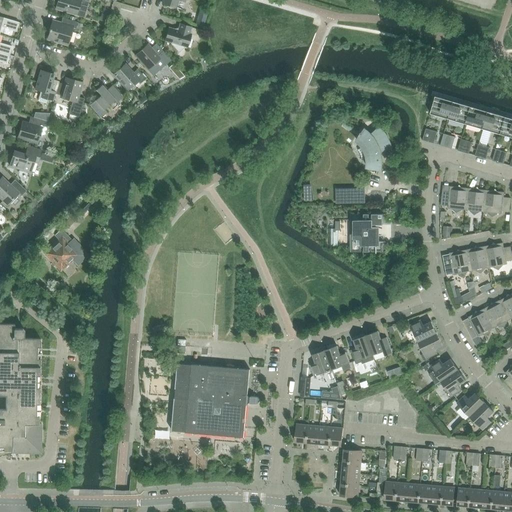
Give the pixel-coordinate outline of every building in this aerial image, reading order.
[(57,0),(55,9),(76,15),(80,0),(81,0),(88,2),(88,0),(57,0)] [(185,2),(185,0),(163,0),(162,4),(176,8),(178,0),(185,2)] [(0,17),(0,32),(1,27),(16,32),(19,23),(0,17)] [(61,23),(58,22),(57,23),(56,23),(52,22),(50,29),(49,29),(49,31),(47,39),(68,45),(73,28),(76,29),(78,23),(62,18),(61,23)] [(171,44),(179,53),(185,48),(185,47),(187,48),(190,39),(197,41),(198,39),(201,31),(180,25),(178,31),(169,28),(165,41),(171,43),(171,44)] [(0,52),(9,55),(12,47),(0,43),(0,52)] [(151,48),(148,45),(135,56),(148,70),(160,59),(164,64),(169,59),(156,44),(151,48)] [(0,52),(0,62),(7,64),(9,55),(0,52)] [(137,69),(133,73),(125,65),(114,75),(127,90),(138,80),(140,83),(145,78),(137,69)] [(41,98),(53,101),(55,92),(50,90),(54,74),(41,71),(35,90),(43,92),(41,98)] [(72,101),(69,114),(79,118),(85,99),(78,97),(82,83),(66,78),(61,98),(72,101)] [(112,86),(107,91),(102,85),(96,91),(100,96),(90,105),(100,117),(106,112),(104,110),(115,101),(117,103),(122,98),(112,86)] [(435,96),(430,114),(448,119),(453,102),(435,96)] [(453,102),(448,119),(465,124),(470,107),(453,102)] [(470,107),(465,124),(483,129),(488,112),(470,107)] [(488,112),(483,129),(500,134),(505,117),(488,112)] [(28,123),(22,122),(18,138),(37,144),(40,136),(42,136),(43,136),(45,135),(45,134),(49,122),(30,117),(28,123)] [(511,119),(505,117),(500,134),(511,137),(511,119)] [(356,140),(360,143),(362,146),(365,149),(366,153),(367,156),(368,159),(368,162),(367,168),(380,171),(381,165),(381,161),(381,158),(381,155),(380,152),(379,149),(378,146),(389,141),(387,138),(385,134),(382,130),(379,127),(371,135),(367,132),(364,129),(356,140)] [(422,140),(434,144),(437,132),(426,129),(422,140)] [(440,146),(452,149),(455,138),(444,134),(440,146)] [(458,151),(469,154),(472,143),(461,139),(458,151)] [(475,156),(486,159),(489,148),(478,144),(475,156)] [(14,151),(9,166),(31,172),(34,162),(37,163),(41,151),(28,147),(25,155),(14,151)] [(492,161),(504,164),(507,153),(495,149),(492,161)] [(0,179),(0,198),(7,205),(19,193),(21,196),(26,191),(15,180),(10,185),(2,177),(0,179)] [(311,183),(304,184),(303,200),(314,200),(311,183)] [(364,186),(336,187),(336,203),(365,203),(364,186)] [(462,210),(466,210),(468,189),(450,187),(449,191),(442,191),(441,205),(448,205),(448,208),(452,209),(456,213),(462,210)] [(483,212),(486,190),(468,189),(466,210),(470,211),(474,215),(479,212),(483,212)] [(486,190),(484,212),(488,213),(492,217),(497,214),(502,214),(502,211),(509,212),(511,198),(504,197),(504,192),(486,190)] [(361,214),(350,214),(350,219),(350,247),(350,252),(361,252),(361,249),(363,249),(363,252),(369,252),(369,249),(372,249),(372,252),(382,252),(382,243),(382,241),(377,241),(371,241),(371,225),(372,225),(382,225),(382,224),(382,214),(372,214),(372,218),(369,218),(369,214),(363,214),(363,218),(361,218),(361,214)] [(58,240),(44,253),(60,272),(79,255),(68,243),(71,241),(61,229),(54,236),(58,240)] [(485,246),(489,268),(493,267),(499,270),(503,265),(507,265),(506,262),(511,260),(511,253),(511,247),(504,248),(503,243),(485,246)] [(489,268),(485,246),(467,250),(471,271),(475,271),(481,273),(485,269),(489,268)] [(471,271),(467,250),(449,253),(449,254),(442,255),(446,276),(453,274),(453,275),(458,274),(463,277),(467,272),(471,271)] [(511,294),(500,300),(510,320),(511,318),(511,294)] [(484,309),(495,328),(498,326),(504,327),(507,322),(510,320),(500,300),(484,309)] [(495,328),(484,309),(468,317),(469,318),(462,321),(472,339),(478,349),(479,348),(480,339),(478,337),(482,335),(488,336),(491,330),(495,328)] [(413,331),(418,342),(437,334),(431,322),(423,326),(421,320),(408,326),(411,332),(413,331)] [(36,416),(36,404),(39,404),(39,403),(39,388),(40,388),(40,387),(36,387),(36,376),(40,376),(40,375),(39,375),(40,360),(40,359),(37,359),(37,347),(40,348),(41,347),(40,347),(40,339),(24,338),(24,332),(24,329),(14,329),(14,324),(0,323),(0,449),(3,450),(3,451),(3,450),(11,450),(11,453),(29,453),(41,454),(41,442),(41,424),(39,424),(39,416),(36,416)] [(378,331),(366,336),(373,355),(383,351),(385,356),(392,353),(387,337),(381,340),(378,331)] [(437,334),(418,342),(424,354),(421,355),(424,361),(437,355),(434,349),(442,345),(437,334)] [(373,355),(366,336),(354,340),(357,348),(351,351),(356,364),(362,362),(362,364),(374,360),(373,355)] [(511,340),(503,345),(506,350),(511,347),(511,346),(511,340)] [(325,351),(332,370),(342,366),(344,371),(352,368),(346,352),(340,355),(337,346),(325,351)] [(332,370),(325,351),(313,355),(316,363),(310,365),(314,376),(332,370)] [(436,385),(441,382),(458,370),(450,359),(443,364),(440,359),(430,366),(434,372),(429,375),(436,385)] [(248,395),(250,370),(178,363),(175,389),(176,389),(175,398),(172,431),(244,438),(247,405),(249,403),(250,404),(256,404),(257,404),(258,404),(258,403),(259,403),(259,402),(259,401),(259,400),(259,399),(259,398),(258,398),(258,397),(257,397),(256,397),(251,397),(250,397),(248,395)] [(458,370),(441,382),(448,392),(446,393),(450,399),(461,391),(458,386),(465,381),(458,370)] [(456,403),(470,417),(484,403),(475,393),(469,399),(465,395),(456,403)] [(484,403),(470,417),(483,431),(491,423),(487,418),(493,412),(484,403)] [(295,442),(307,443),(308,425),(297,424),(295,442)] [(320,426),(308,425),(307,443),(318,444),(320,426)] [(318,444),(329,445),(331,427),(320,426),(318,444)] [(343,428),(331,427),(329,445),(341,446),(343,428)] [(344,450),(343,461),(361,463),(362,451),(344,450)] [(343,461),(342,473),(360,474),(361,463),(343,461)] [(341,484),(359,486),(360,474),(342,473),(341,484)] [(384,500),(396,501),(398,483),(386,482),(384,500)] [(396,501),(407,502),(409,484),(398,483),(396,501)] [(359,486),(341,484),(340,496),(358,497),(359,486)] [(407,502),(419,503),(420,485),(409,484),(407,502)] [(432,486),(420,485),(419,503),(430,504),(432,486)] [(430,504),(441,505),(443,487),(432,486),(430,504)] [(443,487),(441,505),(453,506),(455,488),(443,487)] [(457,506),(469,507),(470,489),(459,488),(457,506)] [(469,507),(480,508),(482,490),(470,489),(469,507)] [(480,508),(491,509),(493,491),(482,490),(480,508)] [(491,509),(503,510),(504,492),(493,491),(491,509)] [(503,510),(511,510),(511,492),(504,492),(503,510)]
